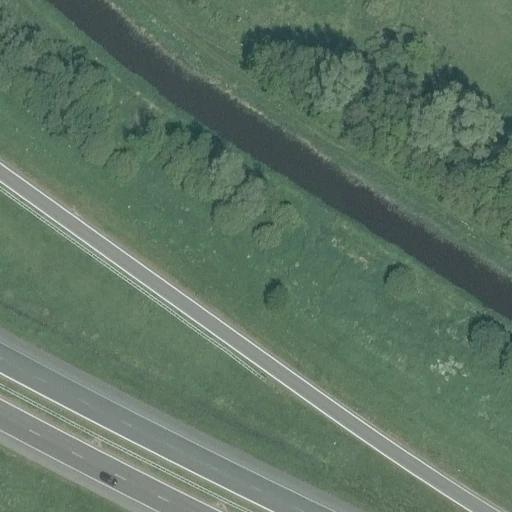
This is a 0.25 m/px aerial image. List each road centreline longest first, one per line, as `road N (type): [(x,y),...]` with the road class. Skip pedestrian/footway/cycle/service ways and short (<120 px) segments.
road 1 (motorway): [(484,511),(0,173)]
road 2 (motorway): [(296,511),(0,356)]
road 3 (motorway): [(0,415),(189,511)]
